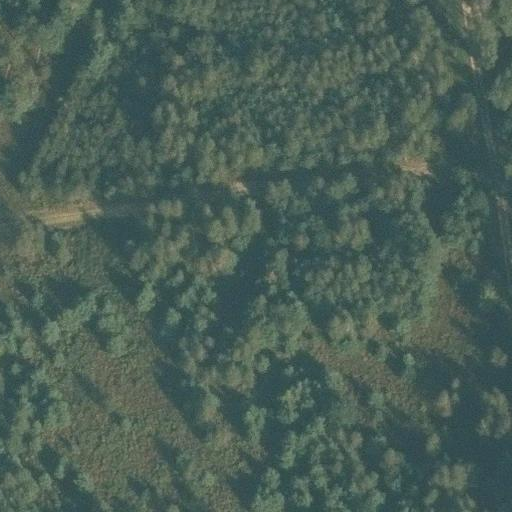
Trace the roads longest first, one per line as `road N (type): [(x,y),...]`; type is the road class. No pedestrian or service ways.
road 1 (track): [(463,0),(488,167)]
road 2 (track): [(488,167),(511,324)]
